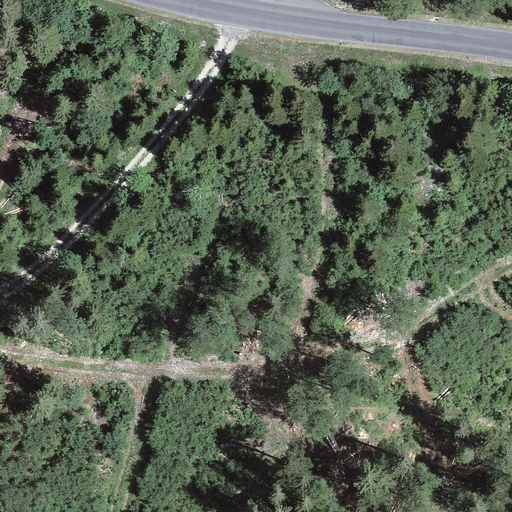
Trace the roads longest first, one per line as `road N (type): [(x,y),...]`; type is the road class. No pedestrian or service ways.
road 1 (track): [(243,0),(185,115),(43,273),(0,306)]
road 2 (tertiary): [(184,0),(511,46)]
